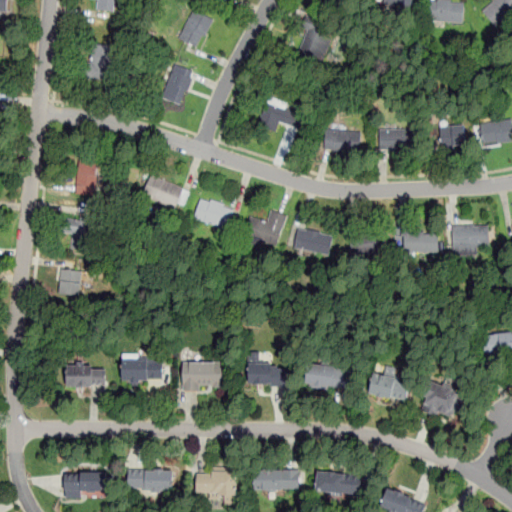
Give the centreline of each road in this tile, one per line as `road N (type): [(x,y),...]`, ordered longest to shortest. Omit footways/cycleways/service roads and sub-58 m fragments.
road 1 (residential): [(14,429),(375,438),(434,454),(511,503)]
road 2 (residential): [(40,111),(117,123),(337,191),(511,182)]
road 3 (residential): [(40,111),(15,324),(14,429)]
road 4 (residential): [(201,150),(222,89),(270,0)]
